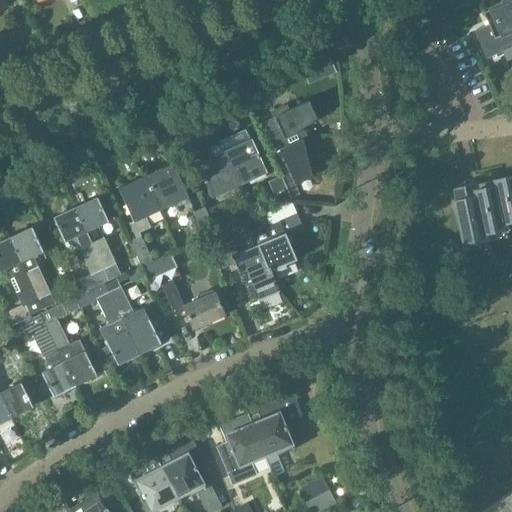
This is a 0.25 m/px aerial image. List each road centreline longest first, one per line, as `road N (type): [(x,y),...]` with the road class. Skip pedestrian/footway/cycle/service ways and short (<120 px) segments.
road 1 (residential): [(0,494),(45,460),(165,395),(265,351),(342,334)]
road 2 (residential): [(0,100),(222,0)]
road 3 (residential): [(342,334),(373,127)]
road 4 (residential): [(400,511),(342,334)]
road 5 (residential): [(511,127),(458,136),(373,127)]
road 6 (residential): [(373,127),(342,0)]
